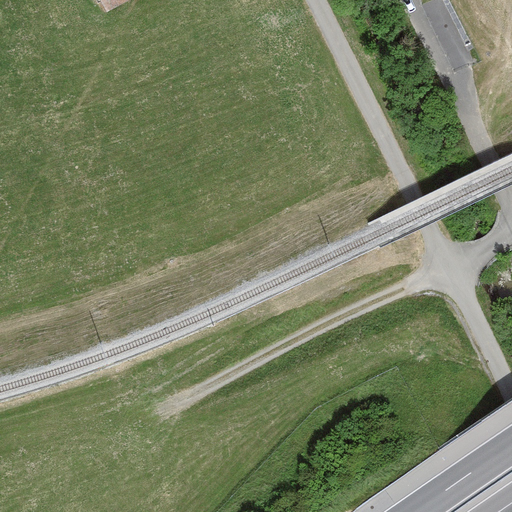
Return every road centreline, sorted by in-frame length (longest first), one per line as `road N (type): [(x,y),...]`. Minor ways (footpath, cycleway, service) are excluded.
road 1 (unclassified): [(511,419),(497,365),(315,0)]
road 2 (track): [(511,201),(470,116),(459,58),(430,0)]
